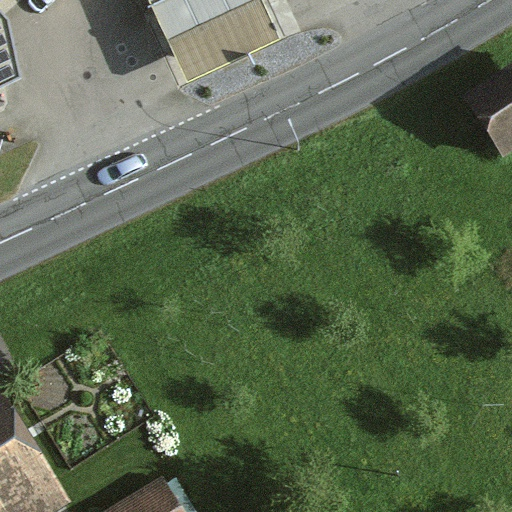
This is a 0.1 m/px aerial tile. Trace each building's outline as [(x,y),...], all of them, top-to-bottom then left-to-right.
[(0,0),(0,93),(18,85),(4,29),(0,23),(0,0)] [(250,0),(142,0),(187,97),(276,57),(250,0)] [(511,64),(462,98),(503,158),(511,152),(511,64)] [(0,387),(0,511),(56,511),(72,503),(0,387)] [(186,511),(164,476),(105,511),(186,511)]
